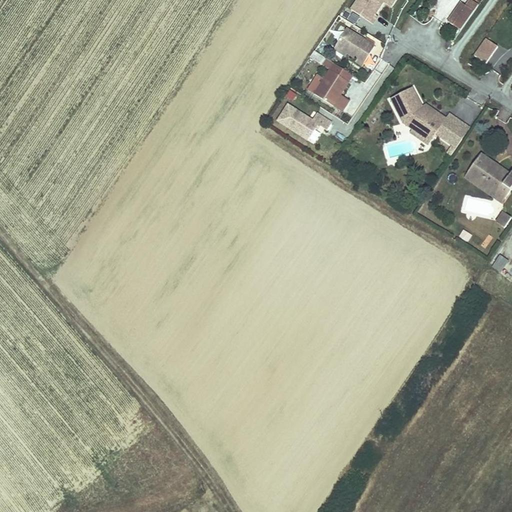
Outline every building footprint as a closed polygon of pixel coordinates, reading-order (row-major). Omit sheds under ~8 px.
[(384,4),(386,0),(360,0),(354,11),(374,25),(382,13),(379,12),(384,4)] [(457,15),(465,21),(471,13),(462,7),(457,15)] [(452,40),(465,21),(457,15),(453,13),(440,32),(452,40)] [(366,66),(378,47),(350,30),(339,47),(351,54),(360,60),(359,62),(366,66)] [(473,56),(486,66),(499,48),(486,39),(473,56)] [(351,54),(339,47),(337,50),(349,57),(351,54)] [(355,77),(336,65),(316,95),(334,107),(355,77)] [(422,109),(421,106),(413,90),(393,100),(404,123),(413,130),(431,143),(447,119),(437,112),(433,117),(422,109)] [(437,112),(425,104),(421,106),(422,109),(433,117),(437,112)] [(316,122),(291,106),(281,122),(312,142),(320,130),(322,126),(324,127),(331,132),(335,124),(320,115),(316,122)] [(411,133),(429,146),(431,143),(413,130),(411,133)] [(505,203),(511,193),(511,177),(511,179),(498,171),(497,173),(493,171),(495,168),(482,159),(469,178),(505,203)] [(501,208),(505,203),(469,178),(465,183),(501,208)] [(504,232),(511,222),(503,216),(495,226),(504,232)] [(469,242),(473,235),(463,230),(459,238),(469,242)] [(511,263),(501,256),(492,268),(500,274),(495,280),(511,291),(511,263)]
